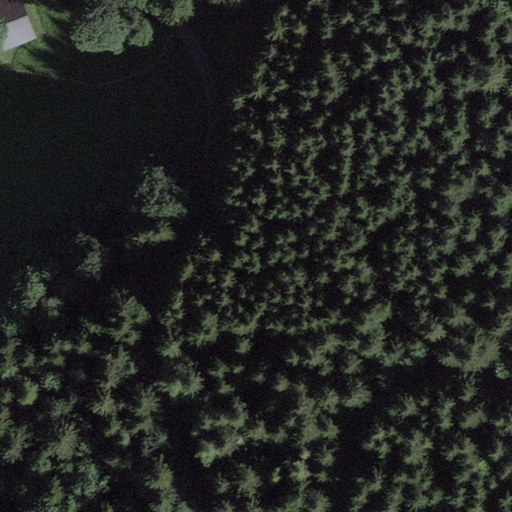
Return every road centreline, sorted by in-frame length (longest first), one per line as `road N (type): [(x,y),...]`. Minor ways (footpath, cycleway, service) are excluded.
road 1 (track): [(213,511),(149,343),(149,303),(205,166),(222,95),(188,29)]
road 2 (track): [(511,380),(453,360),(401,367),(352,424),(335,511)]
